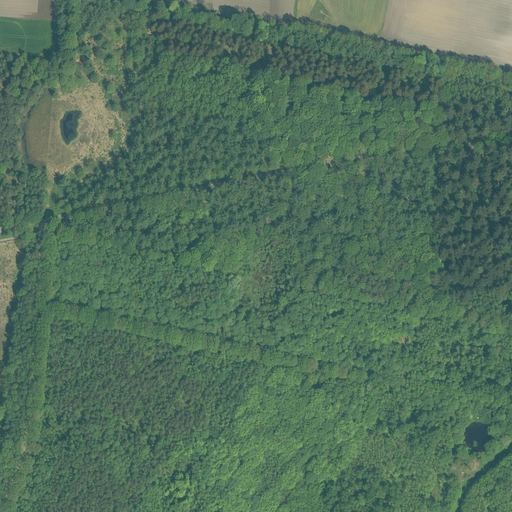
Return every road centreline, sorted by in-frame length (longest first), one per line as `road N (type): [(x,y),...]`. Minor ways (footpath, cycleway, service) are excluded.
road 1 (tertiary): [(511,141),(306,168),(0,231)]
road 2 (track): [(293,29),(511,76)]
road 3 (track): [(41,222),(25,437)]
